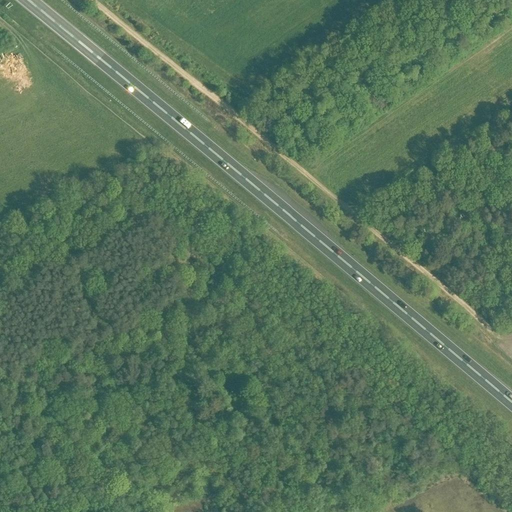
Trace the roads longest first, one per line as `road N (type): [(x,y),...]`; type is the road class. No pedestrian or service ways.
road 1 (trunk): [(511,402),(27,0)]
road 2 (track): [(89,0),(480,317)]
